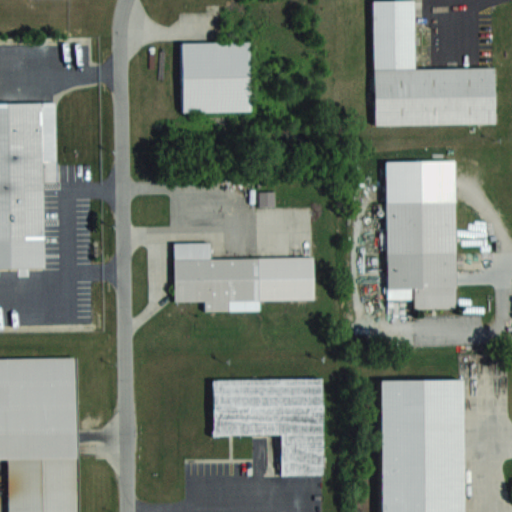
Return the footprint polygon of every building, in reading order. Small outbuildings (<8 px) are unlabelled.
[(408,0),(409,68),(488,66),(489,121),(369,123),(367,0),(408,0)] [(246,109),(177,111),(176,42),(244,40),(246,109)] [(0,68),(13,69),(13,50),(0,49),(0,68)] [(0,102),(50,101),(51,179),(38,179),(40,265),(0,266),(0,102)] [(448,159),(451,307),(409,307),(408,286),(405,286),(406,297),(383,298),(380,161),(448,159)] [(253,298),(254,308),(200,309),(200,299),(169,300),(168,242),(205,241),(205,257),(308,255),(309,297),(253,298)] [(0,455),(2,455),(3,511),(72,511),(69,356),(0,357),(0,455)] [(316,377),(318,473),(277,473),(276,432),(208,434),(207,379),(316,377)] [(376,511),(457,511),(457,378),(376,378),(376,511)]
